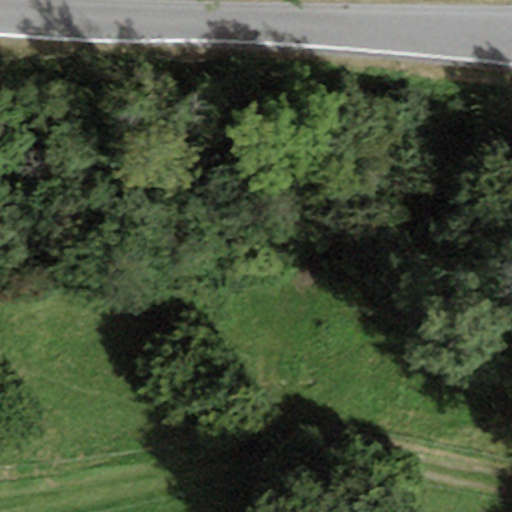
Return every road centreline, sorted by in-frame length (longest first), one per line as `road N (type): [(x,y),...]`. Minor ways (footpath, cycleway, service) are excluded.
road 1 (track): [(511,481),(279,441),(0,499)]
road 2 (residential): [(511,38),(0,11)]
